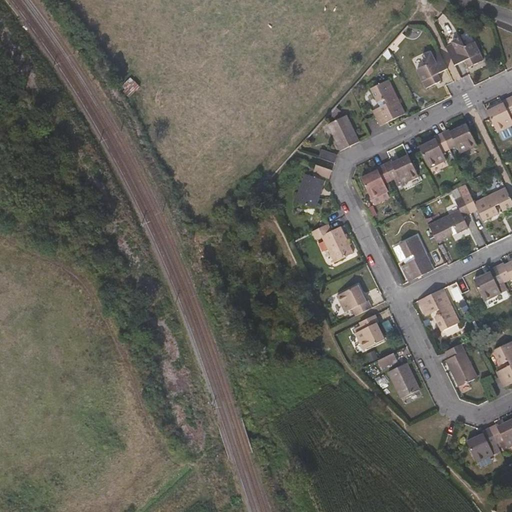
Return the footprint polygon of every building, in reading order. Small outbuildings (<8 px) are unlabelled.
[(484,60),(475,42),(465,46),(461,38),(453,42),(454,44),(447,47),(456,66),(466,61),(469,67),(484,60)] [(449,69),(440,51),(433,54),(431,52),(423,56),(428,64),(418,70),(427,88),(442,80),(439,74),(449,69)] [(134,94),(140,85),(130,77),(123,86),(134,94)] [(406,113),(390,79),(372,88),(379,102),(386,99),(388,103),(374,110),(381,126),(406,113)] [(511,118),(511,117),(511,116),(511,101),(510,98),(503,101),(504,103),(505,106),(498,110),(497,107),(488,111),(499,132),(511,125),(511,118)] [(342,109),(337,103),(332,109),(336,115),(342,109)] [(360,142),(348,115),(329,124),(342,150),(360,142)] [(478,145),(467,124),(459,128),(460,131),(453,134),(451,131),(450,129),(443,133),(451,149),(458,145),(462,153),(478,145)] [(444,152),(451,149),(443,133),(435,137),(436,139),(438,142),(431,145),(430,142),(420,147),(431,168),(448,160),(444,152)] [(336,163),(339,154),(323,149),(320,157),(336,163)] [(420,176),(410,154),(401,159),(402,162),(395,165),(393,162),(392,160),(385,163),(393,179),(395,178),(400,176),(404,184),(420,176)] [(386,183),(393,179),(385,163),(377,167),(378,169),(380,172),(373,175),(371,173),(363,177),(373,199),(390,191),(386,183)] [(333,170),(318,165),(315,172),(331,178),(333,170)] [(316,208),(325,180),(306,173),(297,201),(316,208)] [(404,184),(400,176),(395,178),(399,186),(404,184)] [(464,197),(458,186),(451,190),(457,201),(464,197)] [(499,212),(496,206),(500,204),(503,210),(511,205),(511,199),(506,187),(475,202),(470,194),(464,197),(471,212),(477,209),(483,220),(499,212)] [(450,229),(455,226),(458,233),(469,227),(464,215),(471,212),(464,197),(457,201),(460,209),(430,224),(439,243),(453,235),(450,229)] [(323,236),(334,231),(330,224),(314,231),(318,239),(323,236)] [(355,253),(342,227),(334,231),(323,236),(336,262),(355,253)] [(434,269),(418,235),(401,244),(408,258),(414,255),(416,259),(403,266),(410,281),(434,269)] [(511,264),(507,267),(506,265),(504,263),(497,266),(505,282),(511,278),(511,264)] [(498,286),(505,282),(497,266),(490,270),(491,272),(492,275),(485,278),(484,276),(475,280),(485,301),(501,293),(498,286)] [(365,302),(361,295),(364,294),(360,285),(338,295),(347,312),(355,308),(358,315),(373,307),(370,300),(368,301),(365,302)] [(460,322),(450,300),(444,288),(419,300),(427,315),(440,309),(443,313),(436,317),(443,331),(460,322)] [(386,338),(381,330),(379,331),(375,324),(378,323),(380,322),(376,314),(361,321),(362,324),(364,328),(357,331),(356,332),(364,349),(386,338)] [(511,382),(511,341),(498,348),(505,361),(510,359),(511,364),(498,370),(506,385),(511,382)] [(479,376),(466,349),(463,342),(449,349),(453,355),(449,358),(462,384),(479,376)] [(369,363),(377,360),(374,351),(366,354),(369,363)] [(383,367),(398,360),(395,353),(379,360),(383,367)] [(421,389),(408,363),(390,372),(402,398),(421,389)] [(511,443),(511,418),(506,421),(508,424),(501,427),(500,424),(499,423),(491,426),(498,441),(506,438),(510,445),(511,443)] [(496,452),(493,444),(498,441),(491,426),(484,430),(485,431),(486,434),(480,438),(478,435),(468,439),(479,460),(496,452)] [(502,449),(498,441),(493,444),(496,452),(502,449)]
